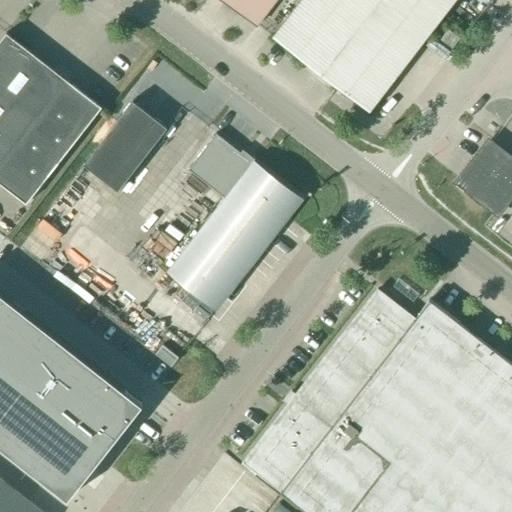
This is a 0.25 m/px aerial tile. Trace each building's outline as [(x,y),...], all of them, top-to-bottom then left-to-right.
[(275,0),(225,0),(257,24),(275,0)] [(369,110),(454,0),(300,0),(273,36),(369,110)] [(0,182),(26,203),(101,107),(6,33),(0,40),(0,182)] [(129,104),(83,164),(117,191),(167,127),(153,116),(150,120),(129,104)] [(225,198),(169,270),(216,307),(300,199),(253,162),(250,166),(237,156),(240,152),(216,133),(188,169),(225,198)] [(497,209),(511,189),(511,163),(489,146),(462,181),(497,209)] [(511,511),(511,362),(430,299),(415,319),(377,290),(243,462),(307,511),(511,511)] [(142,403),(0,292),(0,445),(67,498),(142,403)] [(171,365),(178,356),(163,345),(156,354),(171,365)] [(0,511),(41,511),(0,479),(0,511)]
